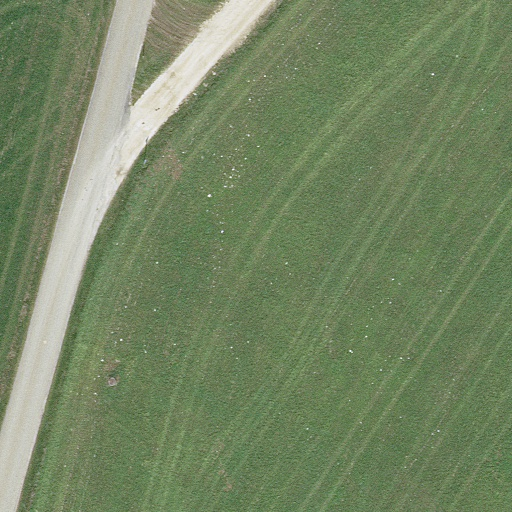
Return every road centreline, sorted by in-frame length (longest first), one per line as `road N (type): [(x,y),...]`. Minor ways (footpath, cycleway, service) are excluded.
road 1 (unclassified): [(137,0),(0,503)]
road 2 (track): [(90,179),(247,0)]
